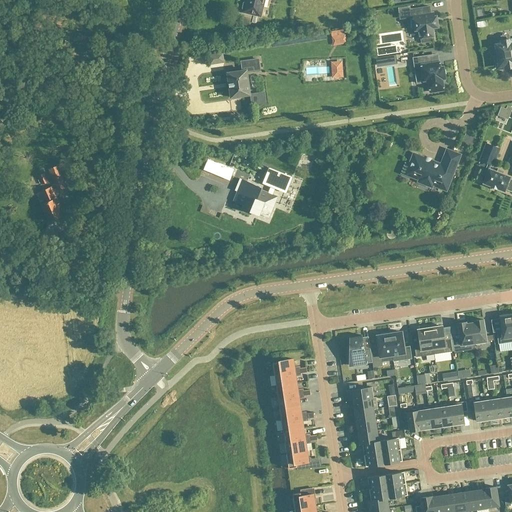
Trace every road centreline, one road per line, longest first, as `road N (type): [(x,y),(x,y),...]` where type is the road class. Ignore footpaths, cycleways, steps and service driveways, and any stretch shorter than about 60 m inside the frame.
road 1 (tertiary): [(153,378),(128,350),(122,321),(151,117),(186,0)]
road 2 (unclassified): [(308,286),(511,255)]
road 3 (residential): [(314,326),(511,297)]
road 4 (unclassified): [(153,378),(233,302),(308,286)]
road 5 (residential): [(314,326),(336,477)]
road 6 (residential): [(511,95),(471,91),(455,0)]
